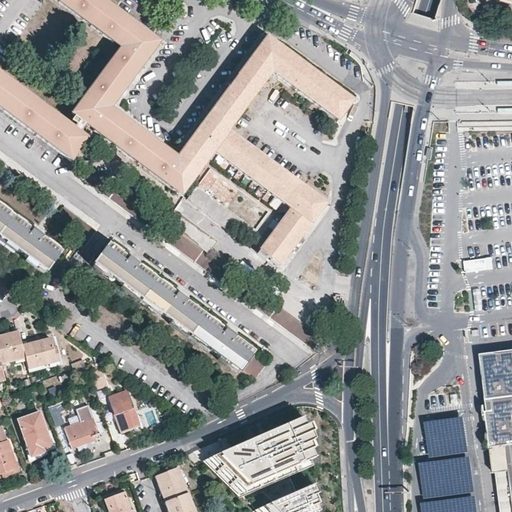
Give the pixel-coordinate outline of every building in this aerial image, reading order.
[(0,109),(36,136),(71,162),(94,131),(99,134),(181,196),(190,185),(214,152),(298,215),(293,222),(285,216),(256,255),(265,261),(266,259),(277,267),(303,233),(325,204),(221,124),(224,120),(232,126),(255,95),(271,73),(290,87),(336,122),(352,101),(266,37),(258,49),(235,79),(208,114),(201,124),(176,157),(165,149),(154,140),(114,110),(110,108),(150,55),(160,42),(147,32),(103,0),(54,0),(93,30),(113,44),(119,36),(125,41),(124,43),(71,113),(80,120),(74,128),(54,113),(42,104),(0,72),(0,109)] [(75,165),(79,160),(99,134),(94,131),(71,162),(75,165)] [(152,231),(160,220),(133,200),(79,160),(75,165),(71,171),(152,231)] [(54,199),(17,171),(8,183),(45,211),(54,199)] [(232,224),(248,233),(251,234),(254,231),(197,187),(187,201),(227,231),(232,224)] [(96,231),(64,207),(55,218),(76,233),(71,239),(83,248),(96,231)] [(46,273),(61,253),(41,239),(41,238),(42,236),(37,232),(33,229),(31,231),(0,208),(0,238),(0,239),(38,267),(46,273)] [(207,255),(216,243),(174,211),(165,223),(207,255)] [(227,287),(235,275),(207,255),(165,223),(157,234),(227,287)] [(176,296),(142,271),(136,266),(137,263),(133,260),(129,257),(128,260),(107,245),(92,264),(119,284),(128,291),(237,371),(238,373),(253,354),(233,339),(235,336),(229,332),(226,329),(224,332),(197,312),(184,302),(186,300),(181,296),(178,294),(176,296)] [(464,261),(466,275),(487,272),(486,265),(490,265),(489,258),(485,259),(485,258),(464,261)] [(277,324),(312,350),(320,338),(312,332),(269,300),(240,279),(232,290),(277,324)] [(269,300),(312,332),(321,319),(278,288),(269,300)] [(332,317),(337,318),(337,316),(340,316),(342,299),(340,299),(340,296),(335,296),(335,298),(332,298),(330,315),(332,315),(332,317)] [(3,336),(0,336),(0,363),(0,365),(24,358),(21,346),(17,332),(3,336)] [(53,337),(21,346),(24,358),(27,369),(59,361),(53,337)] [(511,511),(511,354),(505,355),(481,358),(486,392),(488,409),(485,410),(488,430),(490,444),(493,470),(496,470),(499,488),(502,511),(511,511)] [(255,381),(267,364),(255,355),(243,372),(255,381)] [(103,380),(97,362),(87,366),(93,384),(103,380)] [(140,427),(126,391),(107,398),(118,427),(121,434),(140,427)] [(67,409),(64,402),(49,407),(55,424),(63,421),(60,412),(67,409)] [(100,438),(88,405),(76,409),(81,423),(64,429),(72,449),(83,445),(95,440),(100,438)] [(153,410),(144,412),(147,424),(155,422),(153,410)] [(52,446),(40,412),(18,419),(31,457),(38,455),(41,453),(41,449),(52,446)] [(304,421),(301,414),(206,456),(241,492),(316,459),(309,443),(313,441),(310,435),(315,433),(312,427),(316,425),(312,417),(304,421)] [(4,476),(18,471),(7,442),(6,442),(0,425),(0,473),(3,473),(4,476)] [(194,511),(178,468),(155,477),(168,511),(194,511)] [(316,479),(255,508),(258,511),(314,511),(316,511),(312,503),(318,500),(315,493),(321,490),(316,479)] [(213,492),(208,485),(203,488),(208,495),(213,492)] [(133,511),(125,490),(115,494),(104,498),(109,511),(133,511)]
